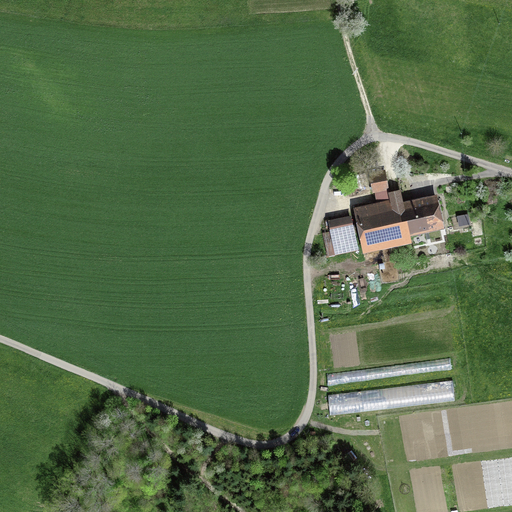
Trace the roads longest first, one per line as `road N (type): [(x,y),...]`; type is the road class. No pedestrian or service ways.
road 1 (unclassified): [(511,172),(375,133),(337,164),(312,233),(310,406),(303,422),(275,442),(224,434),(0,338)]
road 2 (track): [(375,133),(338,0)]
